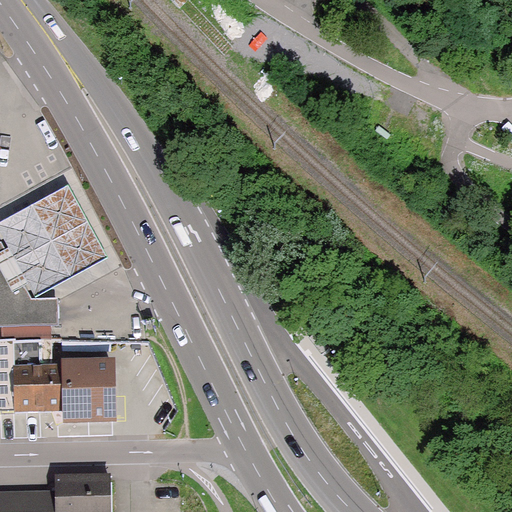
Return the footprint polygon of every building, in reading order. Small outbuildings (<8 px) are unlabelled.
[(0,247),(26,295),(49,295),(47,284),(101,256),(63,183),(0,219),(0,234),(1,237),(0,237),(0,247)] [(26,295),(0,247),(0,322),(49,321),(49,295),(26,295)] [(0,407),(14,407),(12,363),(12,343),(0,343),(0,407)] [(111,361),(61,362),(12,363),(14,407),(62,406),(62,420),(113,419),(111,361)] [(53,471),(53,488),(53,511),(107,511),(107,470),(53,471)] [(53,511),(53,488),(0,488),(0,511),(53,511)]
